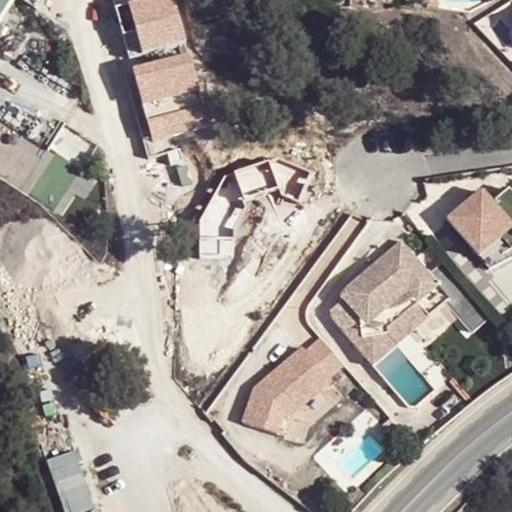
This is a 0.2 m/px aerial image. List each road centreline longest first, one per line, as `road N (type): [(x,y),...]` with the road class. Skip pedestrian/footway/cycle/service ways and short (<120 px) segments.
road 1 (residential): [(138,291),(132,217),(82,0)]
road 2 (residential): [(283,511),(189,426),(144,365),(138,291)]
road 3 (secondary): [(511,396),(442,449),(383,511)]
road 4 (unclassified): [(0,232),(68,286),(138,291)]
road 5 (residential): [(379,165),(511,152)]
road 6 (secondary): [(420,511),(511,429)]
